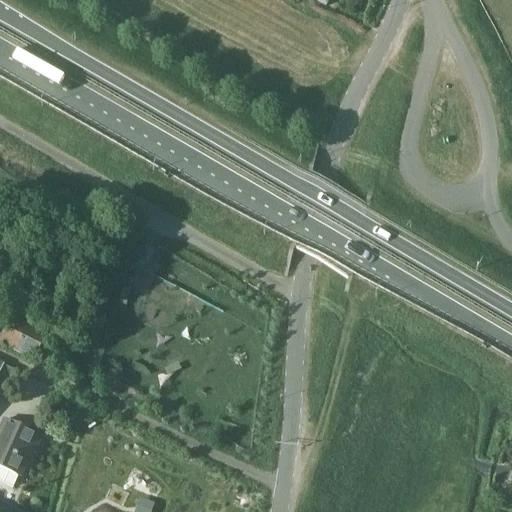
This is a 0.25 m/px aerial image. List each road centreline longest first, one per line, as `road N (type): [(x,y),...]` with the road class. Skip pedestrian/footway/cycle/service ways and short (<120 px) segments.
road 1 (trunk): [(511,316),(0,9)]
road 2 (trunk): [(0,51),(511,347)]
road 3 (unclassified): [(280,511),(306,264),(353,102),(403,0)]
road 4 (unclassified): [(430,0),(476,92),(489,146),(487,191)]
